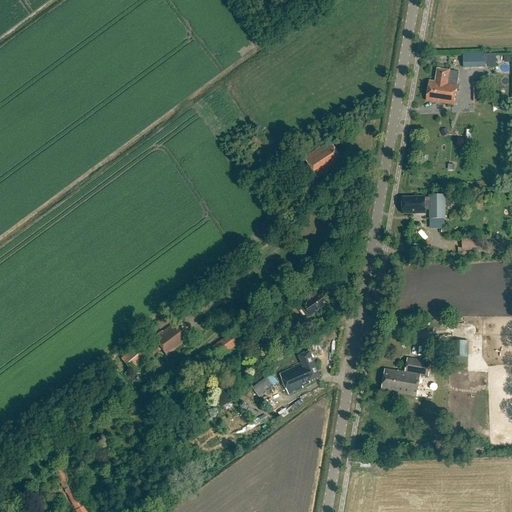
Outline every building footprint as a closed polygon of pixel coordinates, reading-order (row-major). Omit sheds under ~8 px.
[(484,55),(464,55),(464,58),(452,58),(452,65),(464,65),(464,70),(484,70),(484,55)] [(454,107),(459,74),(437,70),(435,84),(429,83),(426,103),(454,107)] [(339,160),(341,158),(331,144),(322,150),(321,148),(304,159),(318,180),(341,164),(339,160)] [(307,196),(313,192),(308,185),(302,190),(307,196)] [(425,197),(402,198),(403,215),(425,214),(425,210),(430,210),(430,219),(446,219),(445,195),(429,195),(429,198),(425,198),(425,197)] [(484,235),(462,236),(462,249),(484,249),(484,235)] [(330,304),(322,292),(304,305),(311,317),(330,304)] [(166,357),(193,338),(180,320),(168,329),(169,330),(161,336),(161,334),(154,340),(153,338),(140,347),(139,346),(121,360),(130,372),(148,359),(147,356),(151,353),(153,357),(160,352),(157,348),(158,347),(166,357)] [(237,346),(230,335),(212,347),(220,358),(237,346)] [(469,357),(469,341),(454,341),(454,357),(469,357)] [(302,366),(280,376),(289,395),(303,389),(302,387),(310,384),(309,382),(320,377),(310,353),(299,358),(302,366)] [(431,364),(408,360),(405,374),(398,373),(385,371),(382,392),(393,394),(393,395),(417,399),(421,377),(429,379),(431,364)] [(273,387),(267,379),(252,390),(259,398),(273,387)] [(243,403),(239,408),(253,419),(257,413),(243,403)] [(74,493),(68,482),(60,469),(53,473),(75,511),(85,511),(76,494),(75,495),(74,493)]
